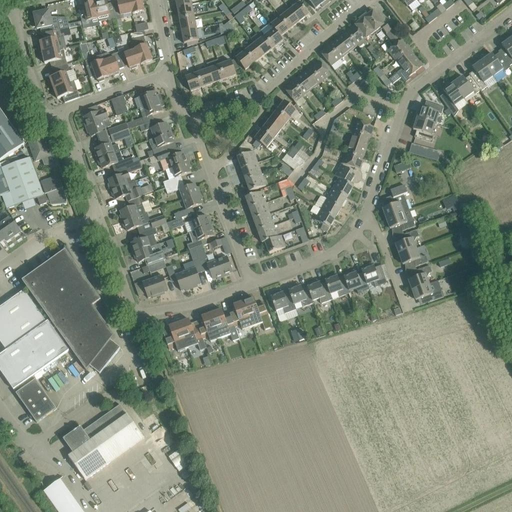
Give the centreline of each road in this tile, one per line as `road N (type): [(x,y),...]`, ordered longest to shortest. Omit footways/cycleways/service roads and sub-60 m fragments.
road 1 (residential): [(364,219),(404,100),(511,12)]
road 2 (residential): [(251,284),(334,252),(364,219)]
road 3 (residential): [(276,90),(326,32),(371,0)]
road 4 (residential): [(59,113),(41,110),(11,5)]
